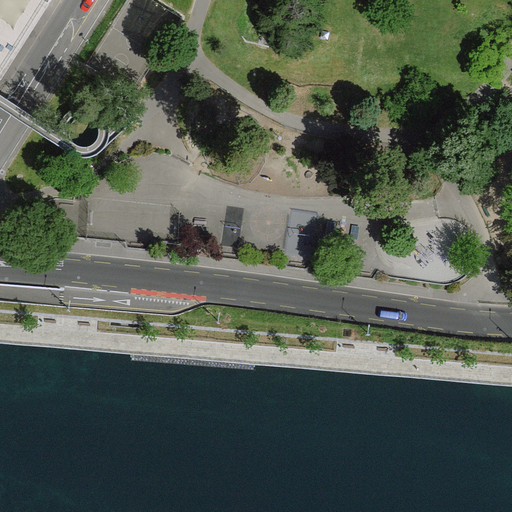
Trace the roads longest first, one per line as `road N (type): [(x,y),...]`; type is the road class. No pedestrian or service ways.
road 1 (tertiary): [(0,264),(511,323)]
road 2 (residential): [(82,0),(0,133)]
